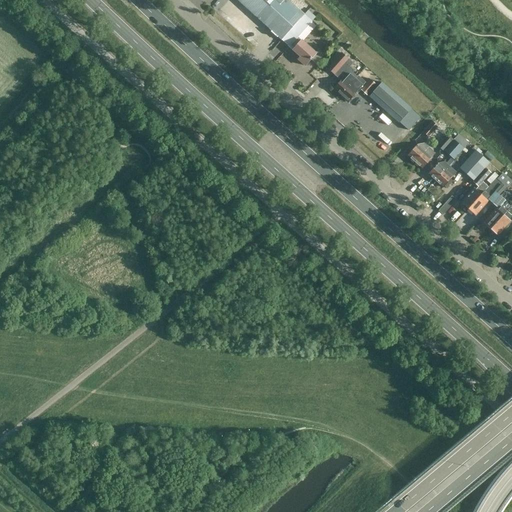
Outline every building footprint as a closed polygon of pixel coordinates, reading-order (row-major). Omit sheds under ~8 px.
[(299,6),(293,0),(237,0),(257,18),(281,40),(304,15),(301,12),(302,11),(301,10),(300,11),(297,8),(299,6)] [(312,22),(304,15),(281,40),(289,47),(290,45),(295,49),(293,51),(301,57),(298,60),(305,66),(311,59),(316,64),(324,55),(319,50),(316,53),(302,41),(298,37),(312,22)] [(333,90),(334,90),(353,70),(350,66),(353,63),(342,53),(328,69),(341,81),(333,90)] [(369,78),(366,82),(358,75),(357,76),(353,72),(354,70),(353,70),(334,90),(348,103),(357,93),(357,94),(361,90),(368,96),(377,86),(369,78)] [(412,107),(383,82),(369,97),(398,123),(412,107)] [(429,137),(438,127),(432,122),(423,132),(429,137)] [(463,148),(447,134),(438,145),(444,151),(444,150),(454,159),(463,148)] [(407,156),(415,162),(429,147),(425,143),(417,145),(407,156)] [(429,147),(415,162),(422,169),(432,158),(433,150),(429,147)] [(460,169),(469,176),(480,164),(471,156),(460,169)] [(428,174),(435,181),(449,165),(445,162),(438,163),(428,174)] [(463,206),(468,210),(488,187),(483,182),(490,174),(480,164),(469,176),(474,181),(473,182),(479,187),(475,190),(474,189),(462,203),(464,205),(463,206)] [(449,165),(435,181),(443,187),(444,186),(446,188),(452,181),(450,179),(456,172),(449,165)] [(488,187),(468,210),(473,214),(474,213),(476,215),(488,201),(486,200),(487,200),(492,205),(503,193),(502,192),(506,187),(496,178),(488,187)] [(486,226),(490,230),(511,205),(511,201),(503,193),(492,205),(498,210),(498,211),(497,209),(484,223),(487,225),(486,226)] [(442,205),(446,210),(457,200),(453,195),(442,205)] [(511,205),(490,230),(495,234),(496,233),(498,235),(510,222),(509,220),(511,216),(511,205)]
